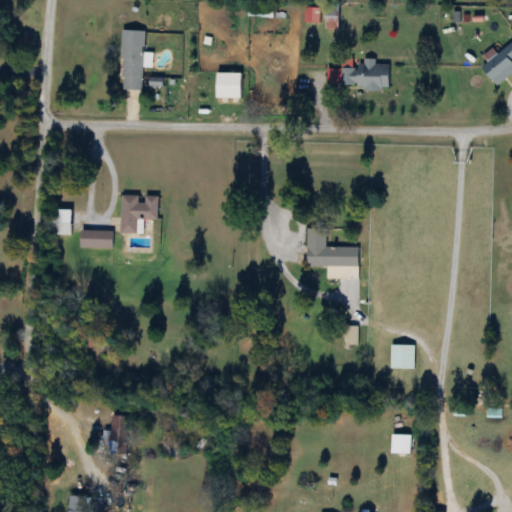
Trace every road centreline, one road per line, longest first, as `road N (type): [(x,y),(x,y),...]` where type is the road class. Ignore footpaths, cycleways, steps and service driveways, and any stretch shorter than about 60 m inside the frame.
road 1 (residential): [(50,0),(27,349),(31,511)]
road 2 (residential): [(511,125),(44,124)]
